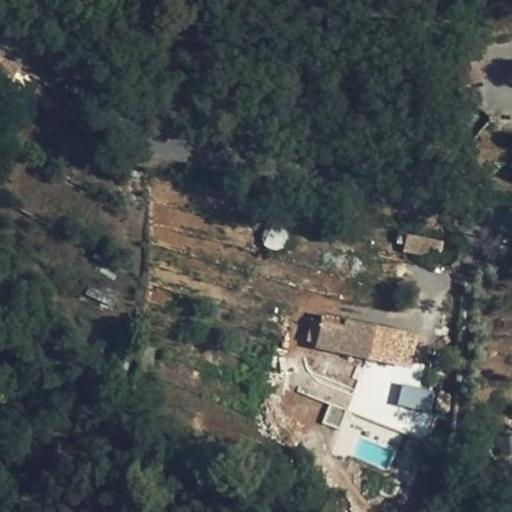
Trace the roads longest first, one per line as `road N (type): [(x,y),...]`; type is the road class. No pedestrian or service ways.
road 1 (unclassified): [(0,28),(222,184),(477,220)]
road 2 (residential): [(477,220),(470,81),(449,0)]
